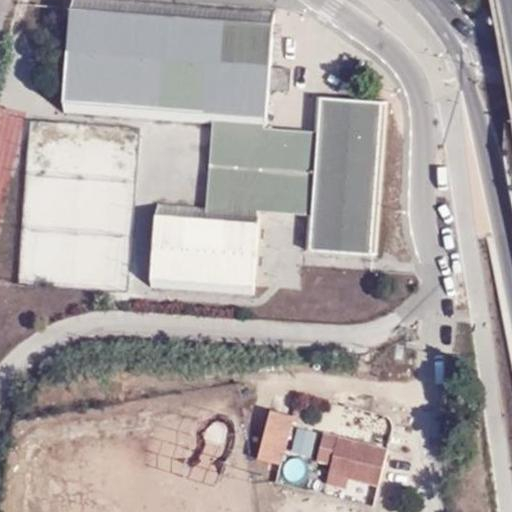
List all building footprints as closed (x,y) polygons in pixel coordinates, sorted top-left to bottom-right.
[(75,3),(66,113),(213,126),(206,216),(158,212),(151,292),(259,302),(266,223),(316,228),(313,260),(375,266),(389,109),(324,103),(320,138),(271,134),(274,96),(297,98),(299,76),(274,74),(278,21),(75,3)] [(92,224),(30,220),(26,283),(127,289),(127,280),(106,278),(108,237),(91,236),(92,224)] [(298,420),(275,414),(262,463),(284,470),(298,420)] [(333,478),(356,483),(382,491),(392,453),(329,438),(321,463),(335,468),(333,478)] [(351,496),(356,483),(333,478),(330,490),(351,496)]
